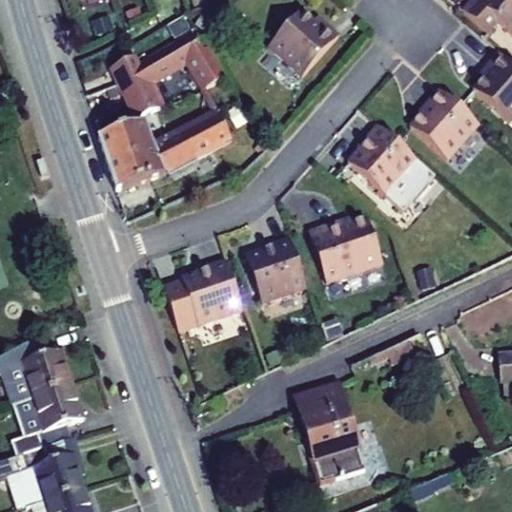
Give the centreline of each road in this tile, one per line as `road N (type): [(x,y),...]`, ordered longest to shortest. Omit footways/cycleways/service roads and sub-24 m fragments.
road 1 (residential): [(412,18),(242,206),(102,256)]
road 2 (tertiary): [(19,0),(102,256)]
road 3 (tertiary): [(102,256),(186,511)]
